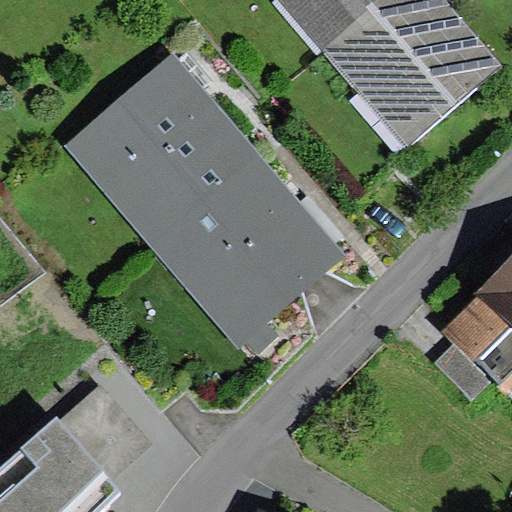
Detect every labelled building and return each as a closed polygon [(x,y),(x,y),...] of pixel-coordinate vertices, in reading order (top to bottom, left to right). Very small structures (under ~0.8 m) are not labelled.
[(277,0),(324,54),(387,0),(277,0)] [(501,69),(442,0),(387,0),(324,54),(406,150),(501,69)] [(158,244),(251,163),(168,67),(74,148),(158,244)] [(335,258),(251,163),(158,244),(241,340),(335,258)] [(511,401),(511,281),(495,298),(491,295),(448,337),(511,401)] [(491,384),(454,346),(434,366),(471,404),(491,384)] [(152,444),(98,385),(0,473),(0,511),(104,511),(120,497),(108,484),(152,444)]
